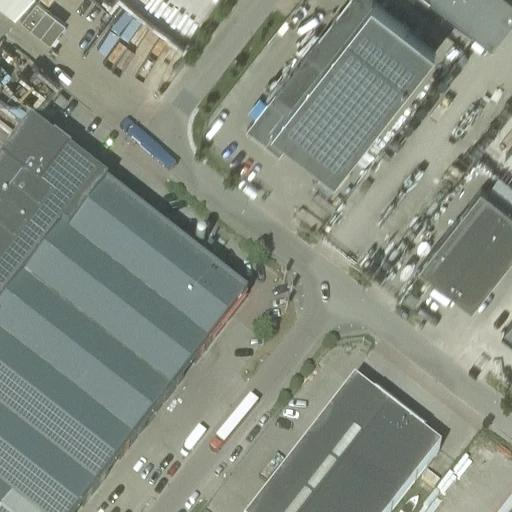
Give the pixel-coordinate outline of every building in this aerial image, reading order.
[(24,0),(0,0),(0,5),(12,15),(24,0)] [(336,177),(411,81),(436,49),(372,0),(347,0),(246,129),(279,155),(290,141),(336,177)] [(511,0),(436,0),(492,44),(511,18),(511,0)] [(48,44),(64,24),(34,1),(19,21),(48,44)] [(0,302),(57,230),(65,237),(103,190),(66,161),(67,160),(50,147),(49,148),(27,130),(0,164),(0,302)] [(511,210),(481,187),(419,266),(473,307),(511,256),(511,210)] [(236,294),(103,190),(65,237),(0,320),(0,511),(78,511),(237,309),(233,306),(232,299),(236,294)] [(411,290),(404,299),(412,306),(419,297),(411,290)] [(251,511),(391,511),(438,452),(351,384),(251,511)]
